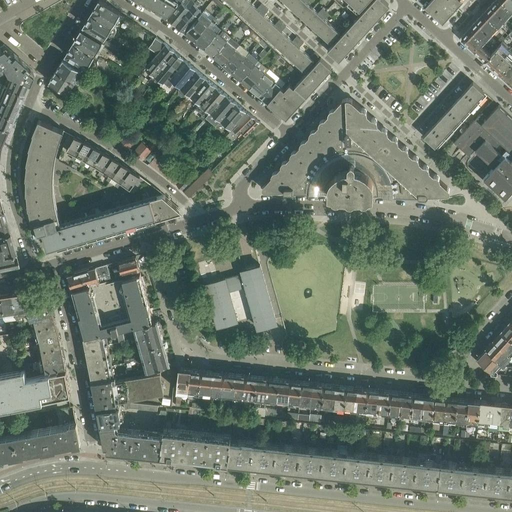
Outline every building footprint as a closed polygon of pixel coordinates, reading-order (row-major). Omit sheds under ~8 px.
[(92,11),(113,24),(120,13),(120,12),(100,0),(98,0),(99,0),(92,11)] [(136,0),(167,17),(177,4),(168,0),(136,0)] [(168,18),(176,25),(195,2),(196,0),(190,0),(186,6),(182,2),(168,18)] [(238,0),(233,6),(242,14),(252,3),(248,0),(238,0)] [(287,0),(285,2),(294,10),(303,0),(287,0)] [(303,0),(294,10),(302,17),(311,6),(307,3),(309,0),(303,0)] [(339,60),(382,14),(390,5),(384,0),(373,0),(328,50),(338,59),(339,60)] [(369,0),(348,0),(350,1),(347,5),(357,14),(369,0)] [(418,0),(443,22),(463,0),(418,0)] [(495,0),(492,4),(507,18),(511,12),(511,8),(502,0),(495,0)] [(511,0),(502,0),(511,8),(511,0)] [(195,2),(176,25),(184,31),(197,15),(193,12),(199,5),(195,2)] [(242,14),(251,22),(265,7),(262,3),(257,8),(252,3),(242,14)] [(484,12),(500,26),(507,18),(492,4),(484,12)] [(311,6),(302,17),(310,25),(324,10),(323,8),(318,13),(311,6)] [(251,22),(260,30),(270,19),(264,14),(269,10),(265,7),(251,22)] [(324,10),(310,25),(321,35),(330,24),(325,19),(329,14),(324,10)] [(113,24),(92,11),(84,25),(84,26),(104,39),(105,37),(105,38),(108,33),(111,35),(114,35),(117,30),(117,27),(113,25),(113,24)] [(186,33),(195,40),(212,21),(202,12),(199,16),(185,32),(186,33)] [(484,12),(477,20),(492,34),(500,26),(484,12)] [(275,24),(270,19),(260,30),(269,38),(283,23),(279,20),(275,24)] [(470,28),(485,42),(492,34),(477,20),(470,28)] [(212,21),(195,40),(204,48),(218,33),(221,29),(212,21)] [(269,38),(278,46),(287,36),(282,31),(286,26),(283,23),(269,38)] [(330,24),(321,35),(330,43),(344,28),(340,24),(336,29),(330,24)] [(74,41),(95,53),(102,41),(82,29),(81,28),(79,33),(74,41)] [(482,45),(485,42),(470,28),(462,36),(462,39),(485,61),(492,53),(482,45)] [(218,33),(204,48),(213,56),(227,41),(230,36),(222,29),(218,33)] [(227,41),(213,56),(222,64),(236,49),(240,45),(230,36),(227,41)] [(278,46),(286,54),(300,39),(297,36),(293,41),(287,36),(278,46)] [(150,47),(158,52),(165,43),(164,42),(156,37),(150,47)] [(300,39),(286,54),(295,62),(305,52),(300,47),(304,42),(300,39)] [(103,47),(117,55),(121,48),(107,40),(103,47)] [(95,53),(74,41),(66,54),(93,69),(96,68),(99,64),(98,60),(93,57),(95,53)] [(146,67),(154,73),(174,50),(165,43),(158,52),(146,67)] [(502,43),(492,53),(485,61),(493,67),(509,49),(510,49),(506,45),(506,46),(502,43)] [(4,44),(0,46),(0,60),(6,70),(17,57),(4,44)] [(226,67),(231,71),(246,56),(236,49),(222,64),(224,65),(226,67)] [(511,51),(509,49),(493,67),(501,75),(511,61),(511,51)] [(174,50),(154,73),(163,81),(168,75),(169,76),(184,59),(174,50)] [(305,52),(295,62),(305,71),(319,56),(315,52),(310,57),(305,52)] [(248,54),(246,56),(231,71),(241,79),(255,64),(259,60),(249,53),(248,54)] [(6,70),(28,79),(30,75),(32,69),(17,57),(6,70)] [(57,69),(79,82),(83,76),(86,75),(88,72),(82,69),(64,58),(61,63),(60,65),(59,66),(57,69)] [(295,86),(307,96),(331,69),(331,67),(321,58),(295,86)] [(195,68),(184,59),(169,76),(168,75),(163,81),(163,82),(170,88),(175,81),(181,86),(195,68)] [(511,61),(501,75),(508,81),(511,77),(511,61)] [(255,64),(241,79),(250,87),(267,70),(258,63),(256,65),(255,64)] [(206,77),(195,68),(181,86),(182,86),(178,90),(179,91),(179,94),(182,96),(185,96),(188,99),(192,94),(191,94),(206,77)] [(50,81),(48,86),(71,96),(79,82),(57,69),(56,70),(55,73),(54,74),(53,76),(50,81)] [(267,70),(250,87),(259,95),(274,80),(274,81),(278,77),(269,69),(267,70)] [(28,79),(6,70),(0,76),(0,81),(23,91),(26,85),(28,79)] [(206,77),(191,94),(192,94),(201,102),(216,85),(206,77)] [(274,80),(259,95),(269,103),(282,87),(274,81),(274,80)] [(0,81),(0,96),(18,104),(23,91),(0,81)] [(424,135),(438,148),(488,94),(473,82),(424,135)] [(282,87),(269,103),(287,118),(307,96),(295,86),(294,87),(290,83),(284,89),(282,87)] [(211,110),(225,93),(216,85),(201,102),(202,103),(197,109),(203,114),(206,111),(207,112),(209,109),(211,110)] [(225,93),(211,110),(207,116),(216,124),(221,119),(235,101),(225,93)] [(0,96),(0,110),(12,116),(18,104),(0,96)] [(334,194),(337,194),(342,195),(345,196),(348,196),(353,196),(359,196),(364,196),(367,195),(374,194),(426,196),(427,196),(428,195),(428,194),(429,194),(429,193),(447,192),(448,192),(449,192),(449,191),(450,190),(450,189),(450,188),(449,188),(440,179),(440,178),(439,177),(439,176),(438,175),(437,174),(436,174),(435,174),(434,174),(429,170),(429,168),(429,167),(429,166),(428,165),(427,165),(426,164),(425,164),(424,164),(419,160),(419,159),(419,158),(418,157),(417,156),(417,155),(415,155),(414,155),(413,155),(409,151),(409,150),(408,149),(408,147),(407,147),(406,146),(405,145),(404,145),(403,145),(398,141),(398,140),(398,139),(398,138),(397,137),(396,136),(395,136),(394,136),(393,136),(390,133),(389,133),(389,132),(388,130),(387,129),(386,127),(385,127),(383,126),(382,125),(380,125),(377,122),(377,120),(377,119),(377,118),(376,118),(375,117),(374,117),(373,117),(372,117),(367,112),(367,111),(367,110),(366,109),(366,108),(365,108),(364,107),(363,107),(361,107),(353,99),(352,98),(350,98),(349,97),(347,97),(346,98),(345,98),(343,99),(342,100),(334,109),(333,108),(332,109),(331,109),(330,110),(330,111),(329,112),(329,113),(329,114),(325,119),(324,119),(323,119),(322,120),(321,120),(320,121),(320,122),(320,123),(320,124),(316,129),(314,129),(313,129),(312,130),(312,131),(311,131),(310,132),(310,134),(310,135),(306,140),(305,140),(304,140),(303,140),(302,141),(301,142),(301,143),(301,144),(301,145),(296,150),(295,150),(294,150),(293,151),(292,152),(291,153),(291,154),(291,156),(287,160),(286,160),(285,161),(284,161),(283,162),(282,163),(282,164),(282,165),(282,166),(278,171),(276,171),(275,171),(274,171),(274,172),(273,173),(272,174),(272,175),(272,176),(264,186),(263,186),(263,187),(263,188),(264,189),(264,190),(265,190),(266,190),(284,189),(284,190),(285,190),(286,191),(287,191),(329,192),(334,194)] [(238,122),(248,112),(235,101),(221,119),(228,125),(225,128),(228,130),(231,127),(237,121),(238,122)] [(480,115),(454,142),(455,143),(460,148),(467,154),(469,156),(475,150),(486,138),(500,151),(505,145),(511,152),(511,117),(499,105),(498,105),(488,117),(483,112),(480,115)] [(0,124),(7,127),(9,122),(12,116),(0,110),(0,124)] [(248,112),(238,122),(227,134),(233,139),(255,117),(248,112)] [(30,148),(28,163),(27,178),(27,193),(29,208),(33,223),(36,223),(37,227),(39,232),(43,231),(48,247),(58,244),(59,248),(79,242),(128,227),(132,226),(137,224),(179,212),(180,208),(163,193),(62,224),(59,216),(56,203),(54,191),(54,178),(55,166),(57,153),(60,142),(64,129),(39,119),(34,133),(30,148)] [(118,142),(122,146),(131,136),(126,132),(118,142)] [(77,155),(85,140),(75,135),(67,150),(74,154),(71,159),(75,161),(77,156),(77,155)] [(131,136),(122,146),(127,150),(135,140),(131,136)] [(486,139),(475,150),(494,167),(484,177),(505,197),(508,193),(511,189),(511,157),(511,159),(506,154),(504,156),(486,139)] [(94,146),(85,140),(77,155),(77,156),(83,159),(80,164),(84,166),(86,161),(86,160),(95,145),(94,145),(94,146)] [(134,152),(139,155),(147,145),(143,142),(134,152)] [(103,151),(95,145),(86,160),(86,161),(92,164),(89,169),(93,171),(95,166),(104,151),(103,151)] [(147,145),(139,155),(143,159),(152,149),(147,145)] [(95,166),(101,169),(98,174),(101,176),(104,171),(113,156),(113,157),(104,151),(95,166)] [(150,163),(155,167),(163,157),(158,153),(150,163)] [(104,171),(110,175),(107,179),(110,182),(113,177),(122,162),(113,156),(104,171)] [(155,167),(160,171),(168,161),(163,157),(155,167)] [(160,171),(165,175),(173,165),(168,161),(160,171)] [(131,168),(122,162),(113,177),(110,182),(118,187),(122,183),(121,182),(131,168)] [(165,175),(170,179),(178,169),(173,165),(165,175)] [(121,182),(122,183),(127,186),(123,191),(127,194),(140,175),(140,174),(139,175),(131,168),(121,182)] [(208,168),(184,192),(190,197),(214,173),(208,168)] [(178,169),(170,179),(175,183),(178,180),(183,174),(178,169)] [(197,175),(193,170),(177,185),(182,190),(197,175)] [(0,230),(9,230),(7,223),(6,219),(0,219),(0,230)] [(0,230),(0,263),(18,260),(9,230),(0,230)] [(116,261),(120,275),(140,269),(136,255),(116,261)] [(83,286),(91,283),(111,278),(107,264),(96,267),(95,267),(68,275),(71,283),(72,289),(83,286)] [(259,328),(260,330),(260,328),(262,327),(263,329),(276,325),(275,323),(277,323),(260,264),(243,269),(243,267),(242,267),(243,274),(226,278),(225,278),(224,277),(218,278),(218,280),(206,284),(216,320),(215,321),(216,325),(217,324),(218,327),(237,322),(236,319),(238,318),(238,317),(237,318),(237,315),(236,315),(229,292),(233,291),(233,289),(247,285),(259,328)] [(83,286),(72,289),(74,295),(85,336),(86,336),(102,332),(102,333),(137,323),(137,325),(154,320),(150,309),(144,285),(141,276),(140,273),(115,280),(114,278),(84,286),(83,286)] [(16,313),(16,315),(18,323),(33,319),(32,318),(54,312),(51,301),(28,308),(23,291),(23,290),(13,292),(16,313)] [(2,293),(5,316),(16,315),(16,313),(13,292),(9,293),(9,292),(2,293)] [(33,319),(35,328),(58,322),(56,315),(55,315),(54,312),(32,318),(33,319)] [(137,325),(134,326),(137,337),(161,330),(158,319),(154,320),(137,325)] [(58,322),(35,328),(38,339),(60,333),(60,332),(59,329),(60,329),(58,322)] [(511,323),(511,322),(502,331),(511,339),(511,323)] [(137,337),(141,347),(164,341),(161,330),(137,337)] [(495,340),(511,355),(511,354),(511,339),(502,331),(495,340)] [(38,339),(40,349),(64,345),(62,336),(61,336),(60,333),(38,339)] [(85,336),(85,337),(86,341),(87,348),(106,344),(104,333),(86,337),(86,336),(85,336)] [(486,349),(503,364),(511,355),(495,340),(486,349)] [(167,352),(164,341),(141,347),(144,358),(167,352)] [(106,344),(87,348),(89,358),(108,355),(106,344)] [(40,349),(42,360),(64,356),(64,352),(65,352),(64,345),(40,349)] [(503,364),(486,349),(477,359),(487,369),(488,367),(492,370),(491,373),(498,374),(498,370),(503,364)] [(167,352),(144,358),(147,369),(170,363),(167,352)] [(108,355),(89,358),(91,369),(110,366),(108,355)] [(64,356),(42,360),(44,371),(66,366),(64,356)] [(91,369),(93,380),(112,377),(110,366),(91,369)] [(189,387),(191,368),(180,367),(176,406),(180,406),(183,386),(189,387)] [(202,370),(191,368),(189,387),(196,388),(196,391),(200,392),(202,370)] [(0,408),(43,401),(69,396),(71,396),(66,371),(65,371),(27,378),(25,369),(0,373),(0,408)] [(213,371),(202,370),(200,392),(204,392),(205,389),(211,390),(213,371)] [(213,371),(211,390),(218,390),(218,394),(222,394),(224,372),(213,371)] [(93,380),(98,408),(120,404),(121,404),(120,400),(164,391),(160,372),(116,380),(115,376),(112,377),(93,380)] [(235,373),(224,372),(222,394),(226,394),(227,391),(233,392),(235,373)] [(247,375),(235,373),(233,392),(240,393),(240,395),(244,396),(247,375)] [(247,375),(244,396),(249,396),(249,394),(256,395),(257,376),(247,375)] [(257,376),(256,395),(263,395),(262,398),(266,399),(269,377),(257,376)] [(280,378),(269,377),(266,399),(271,399),(271,396),(278,397),(280,378)] [(284,400),(289,401),(291,379),(280,378),(278,397),(285,398),(284,400)] [(302,381),(291,379),(289,401),(293,401),(293,399),(300,399),(302,381)] [(302,381),(300,399),(308,400),(307,404),(311,404),(314,382),(302,381)] [(325,383),(314,382),(311,404),(315,405),(316,401),(322,402),(325,383)] [(329,406),(333,406),(336,384),(325,383),(322,402),(329,403),(329,406)] [(336,384),(333,406),(338,407),(338,404),(344,404),(347,386),(336,384)] [(358,387),(347,386),(344,404),(352,405),(352,408),(355,409),(358,387)] [(367,407),(369,388),(358,387),(355,409),(360,409),(361,406),(367,407)] [(369,388),(367,407),(374,407),(374,411),(378,411),(380,389),(369,388)] [(380,389),(378,411),(382,412),(383,408),(389,409),(391,390),(380,389)] [(396,413),(400,414),(402,392),(391,390),(389,409),(396,410),(396,413)] [(402,392),(400,414),(405,414),(405,411),(411,411),(413,393),(402,392)] [(418,416),(422,416),(425,394),(413,393),(411,411),(419,412),(418,416)] [(425,394),(422,416),(427,416),(427,421),(433,422),(434,414),(436,395),(425,394)] [(436,395),(434,414),(441,415),(441,418),(445,419),(447,396),(436,395)] [(458,398),(447,396),(445,419),(449,419),(450,416),(456,416),(458,398)] [(458,398),(456,416),(463,417),(463,421),(467,421),(469,399),(458,398)] [(480,400),(469,399),(467,421),(471,422),(472,418),(479,419),(480,400)] [(480,400),(479,419),(478,423),(489,425),(491,401),(480,400)] [(489,425),(499,426),(501,402),(491,401),(489,425)] [(159,410),(159,404),(136,402),(135,407),(159,410)] [(501,402),(499,426),(509,427),(511,403),(501,402)] [(98,408),(101,423),(116,421),(121,420),(121,415),(122,415),(120,404),(98,408)] [(116,421),(101,423),(105,445),(108,445),(107,450),(131,452),(134,430),(120,428),(117,426),(116,421)] [(45,428),(48,448),(60,446),(68,444),(69,446),(74,445),(75,447),(77,448),(79,447),(80,445),(81,444),(80,442),(77,422),(45,428)] [(45,428),(13,434),(17,454),(48,448),(45,428)] [(162,456),(173,457),(176,429),(165,428),(164,433),(162,456)] [(173,457),(184,458),(187,431),(176,429),(173,457)] [(131,452),(162,456),(164,433),(134,430),(131,452)] [(187,431),(184,458),(195,459),(198,432),(187,431)] [(198,432),(195,459),(206,461),(209,433),(198,432)] [(209,433),(206,461),(217,462),(220,434),(209,433)] [(0,436),(0,456),(17,454),(13,434),(0,436)] [(228,463),(231,438),(231,436),(220,434),(217,462),(228,463)] [(228,463),(240,464),(243,439),(231,438),(228,463)] [(240,464),(252,466),(255,441),(243,439),(240,464)] [(252,466),(264,467),(266,442),(255,441),(252,466)] [(266,442),(264,467),(275,468),(278,443),(266,442)] [(278,443),(275,468),(287,469),(290,444),(278,443)] [(290,444),(287,469),(299,470),(301,446),(290,444)] [(299,470),(310,472),(313,447),(301,446),(299,470)] [(310,472),(322,473),(325,448),(313,447),(310,472)] [(325,448),(322,473),(329,474),(334,474),(336,450),(325,448)] [(348,451),(336,450),(334,474),(338,475),(345,476),(348,451)] [(360,452),(348,451),(345,476),(357,477),(360,452)] [(360,452),(357,477),(369,478),(371,453),(360,452)] [(383,455),(371,453),(369,478),(380,479),(383,455)] [(380,479),(392,481),(395,456),(383,455),(380,479)] [(395,456),(392,481),(404,482),(407,457),(395,456)] [(404,482),(416,483),(418,458),(407,457),(404,482)] [(430,460),(418,458),(416,483),(427,484),(430,460)] [(427,484),(439,486),(442,461),(430,460),(427,484)] [(439,486),(451,487),(453,462),(442,461),(439,486)] [(465,463),(453,462),(451,487),(462,488),(465,463)] [(462,488),(474,489),(477,465),(465,463),(462,488)] [(474,489),(486,491),(488,466),(477,465),(474,489)] [(486,491),(497,492),(500,467),(488,466),(486,491)] [(500,467),(497,492),(509,493),(511,469),(500,467)]
